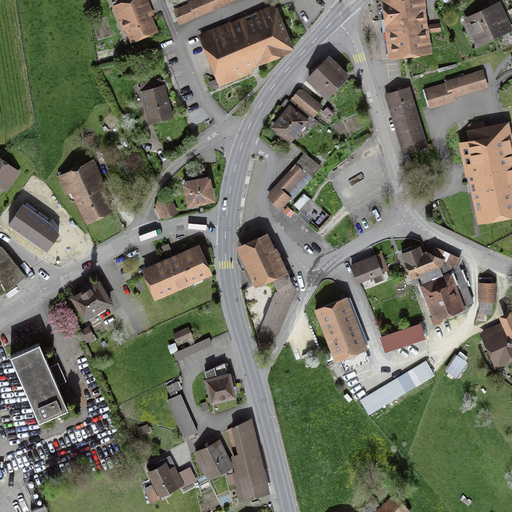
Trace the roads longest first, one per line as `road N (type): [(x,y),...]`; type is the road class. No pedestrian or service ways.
road 1 (residential): [(405,221),(359,58),(335,17)]
road 2 (residential): [(244,135),(273,158),(263,208),(268,225),(319,274)]
road 3 (residential): [(60,276),(163,227),(225,230)]
road 4 (tertiary): [(225,230),(227,280),(255,383)]
road 5 (tertiary): [(335,17),(271,88),(244,135)]
road 6 (tertiary): [(255,383),(287,511)]
road 7 (residential): [(255,383),(319,274)]
